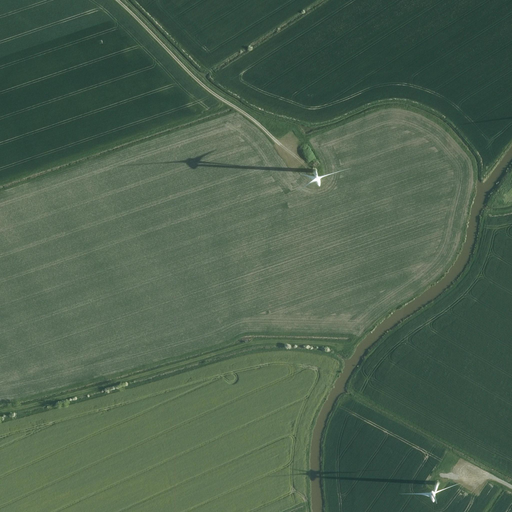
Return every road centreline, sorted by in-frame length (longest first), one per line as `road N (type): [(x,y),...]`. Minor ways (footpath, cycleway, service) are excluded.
road 1 (track): [(354,347),(265,340),(0,412)]
road 2 (track): [(288,156),(114,0)]
